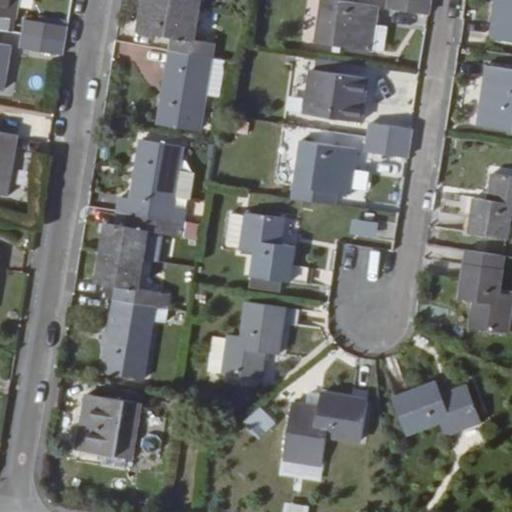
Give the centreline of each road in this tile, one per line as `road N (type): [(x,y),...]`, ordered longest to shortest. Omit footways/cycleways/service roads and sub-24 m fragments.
road 1 (residential): [(8,511),(99,0)]
road 2 (residential): [(442,0),(403,262),(363,316)]
